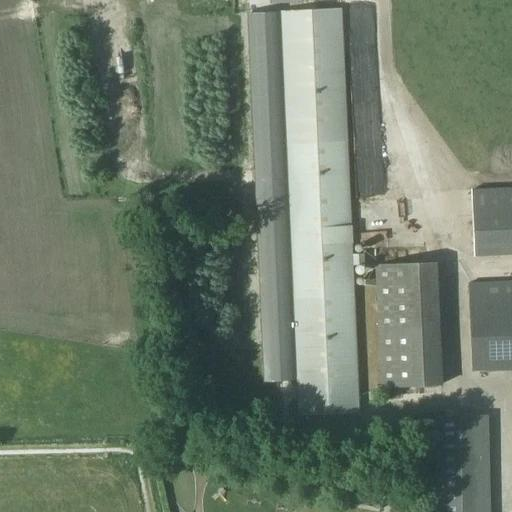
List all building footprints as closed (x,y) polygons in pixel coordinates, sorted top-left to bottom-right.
[(263,381),(297,380),(299,415),(358,412),(352,265),(364,264),(363,253),(351,254),(340,9),(247,13),(263,381)] [(511,190),(471,192),(473,244),(511,241),(511,190)] [(381,387),(441,384),(436,263),(376,265),(381,387)] [(511,280),(467,282),(471,372),(511,370),(511,280)] [(433,416),(435,511),(488,511),(487,415),(433,416)]
